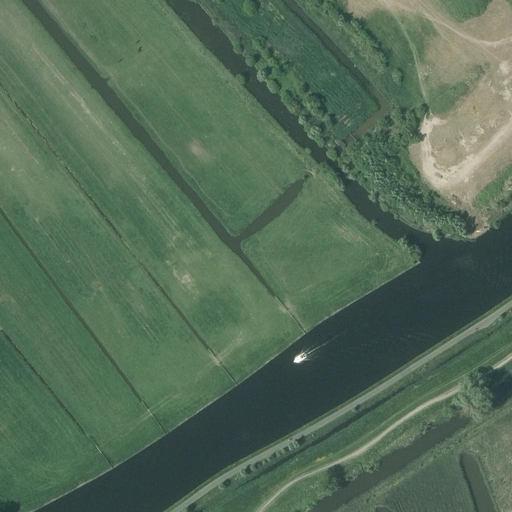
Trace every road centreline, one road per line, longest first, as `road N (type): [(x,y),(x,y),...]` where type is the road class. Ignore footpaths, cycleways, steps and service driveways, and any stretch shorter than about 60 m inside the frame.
road 1 (unknown): [(511,356),(284,487),(261,511)]
road 2 (track): [(511,408),(360,504)]
